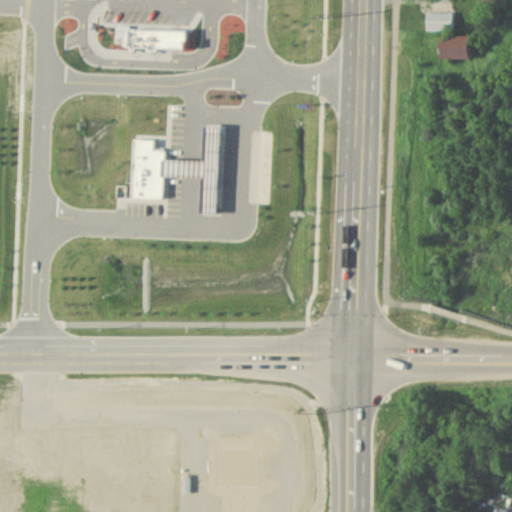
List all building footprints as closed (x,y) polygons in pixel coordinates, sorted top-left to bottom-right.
[(452,30),(452,12),(426,12),(426,30),(452,30)] [(132,21),(192,22),(192,41),(202,41),(203,66),(133,65),(134,55),(129,55),(130,47),(121,47),(120,24),(132,25),(132,21)] [(440,35),(440,58),(469,58),(469,35),(440,35)] [(167,157),(167,174),(197,174),(209,174),(209,210),(228,210),(229,122),(210,122),(210,157),(197,157),(167,157)] [(136,138),(135,198),(168,198),(169,148),(158,148),(159,138),(151,138),(136,138)]
